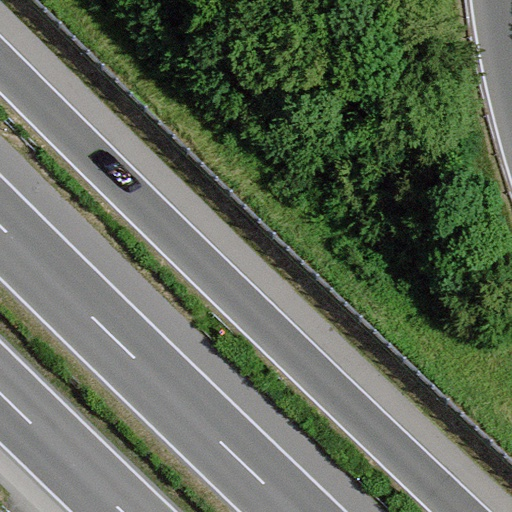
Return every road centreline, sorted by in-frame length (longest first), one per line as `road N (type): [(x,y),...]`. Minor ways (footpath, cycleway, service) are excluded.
road 1 (motorway): [(465,511),(0,63)]
road 2 (motorway): [(296,511),(0,223)]
road 3 (motorway): [(0,394),(120,511)]
